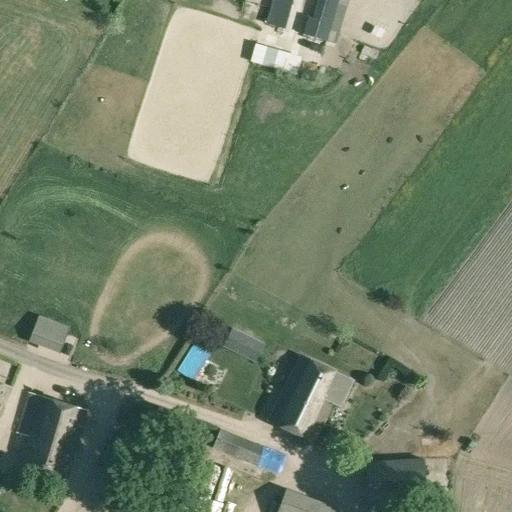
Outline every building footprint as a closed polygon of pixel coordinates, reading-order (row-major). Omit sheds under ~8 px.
[(277,0),(273,17),(292,23),(298,0),(277,0)] [(301,43),(330,48),(336,13),(308,8),(301,43)] [(273,30),(271,45),(297,50),(300,35),(273,30)] [(254,52),(250,64),(297,78),(300,66),(254,52)] [(231,333),(224,346),(236,353),(233,358),(252,367),(262,349),(259,347),(231,333)] [(268,420),(313,442),(332,403),(340,407),(353,379),(301,354),(268,420)] [(19,465),(64,479),(85,410),(29,393),(16,435),(27,439),(19,465)] [(277,457),(265,452),(266,449),(222,430),(214,447),(259,466),(271,471),(277,457)] [(399,511),(399,501),(425,499),(423,458),(366,461),(369,511),(399,511)] [(331,511),(332,510),(287,493),(279,511),(331,511)]
